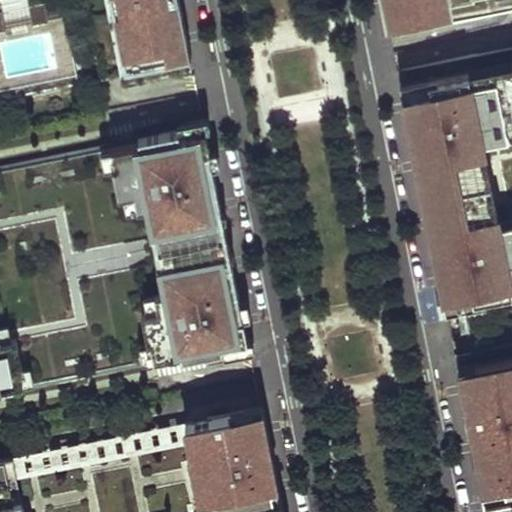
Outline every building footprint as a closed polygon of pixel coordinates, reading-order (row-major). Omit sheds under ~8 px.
[(126,74),(191,60),(179,0),(0,0),(0,98),(115,76),(126,74)] [(383,0),(388,21),(450,8),(449,5),(475,0),(383,0)] [(511,62),(401,85),(408,119),(412,142),(453,134),(460,168),(511,157),(511,195),(468,205),(470,217),(462,218),(467,241),(433,247),(438,273),(445,304),(511,290),(511,62)] [(204,124),(178,129),(179,133),(205,128),(204,124)] [(221,344),(247,339),(242,317),(239,318),(236,302),(239,301),(230,255),(170,267),(162,224),(221,212),(212,166),(208,166),(205,151),(209,150),(205,128),(179,133),(178,129),(124,140),(111,143),(121,204),(143,201),(158,282),(139,286),(154,363),(222,349),(221,344)] [(453,134),(412,142),(422,193),(433,247),(467,241),(462,218),(470,217),(468,205),(511,195),(511,157),(460,168),(453,134)] [(121,204),(111,143),(0,164),(0,334),(12,332),(22,389),(154,363),(139,286),(158,282),(143,201),(121,204)] [(226,233),(221,212),(162,224),(170,267),(230,255),(226,233)] [(0,392),(22,389),(12,332),(0,334),(0,392)] [(221,344),(222,349),(248,343),(247,339),(221,344)] [(511,511),(511,356),(457,368),(467,415),(472,442),(482,440),(492,489),(482,491),(486,511),(511,511)] [(281,511),(266,437),(260,407),(185,422),(189,441),(193,461),(200,459),(207,498),(217,496),(219,508),(219,511),(23,511),(21,499),(12,501),(7,477),(16,475),(13,456),(0,458),(0,511),(281,511)] [(185,422),(13,456),(16,475),(189,441),(185,422)] [(482,491),(492,489),(482,440),(472,442),(477,467),(482,491)] [(207,498),(200,459),(193,461),(189,461),(197,500),(207,498)]
